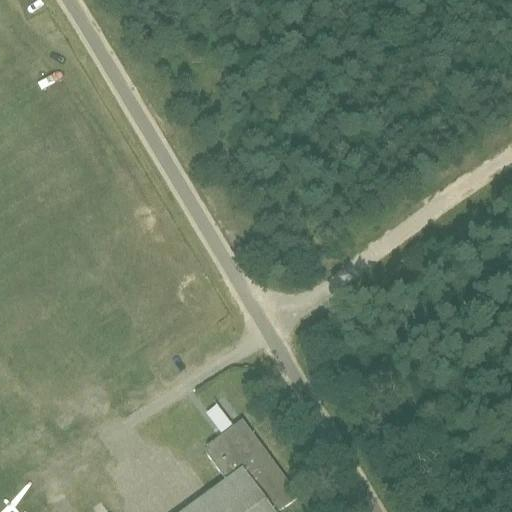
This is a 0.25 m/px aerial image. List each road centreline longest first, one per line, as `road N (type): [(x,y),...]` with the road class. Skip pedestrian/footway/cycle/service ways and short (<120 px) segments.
road 1 (unclassified): [(70,0),(374,511)]
road 2 (track): [(268,332),(511,154)]
